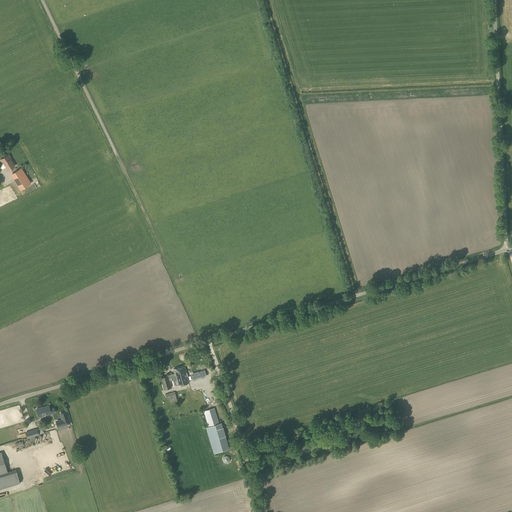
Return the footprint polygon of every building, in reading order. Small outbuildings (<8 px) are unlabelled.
[(8,170),(15,166),(10,158),(11,158),(8,154),(0,159),(2,163),(3,163),(8,170)] [(20,190),(31,183),(21,168),(10,174),(20,190)] [(173,369),(174,373),(168,375),(168,376),(160,378),(164,390),(171,387),(169,380),(173,379),(174,385),(177,384),(178,386),(189,383),(184,366),(173,369)] [(204,376),(202,370),(190,374),(192,380),(204,376)] [(166,403),(171,402),(171,401),(176,400),(176,396),(174,392),(165,394),(166,397),(164,398),(166,403)] [(19,406),(7,410),(13,432),(25,428),(19,406)] [(36,409),(39,417),(55,412),(54,407),(49,409),(49,406),(36,409)] [(215,449),(226,446),(214,408),(204,411),(215,449)] [(57,428),(67,425),(71,424),(66,411),(59,413),(61,419),(55,421),(57,428)] [(26,433),(27,438),(39,435),(39,434),(44,433),(43,431),(39,429),(37,429),(26,433)] [(0,452),(0,489),(11,486),(20,483),(16,469),(7,472),(1,452),(0,452)]
